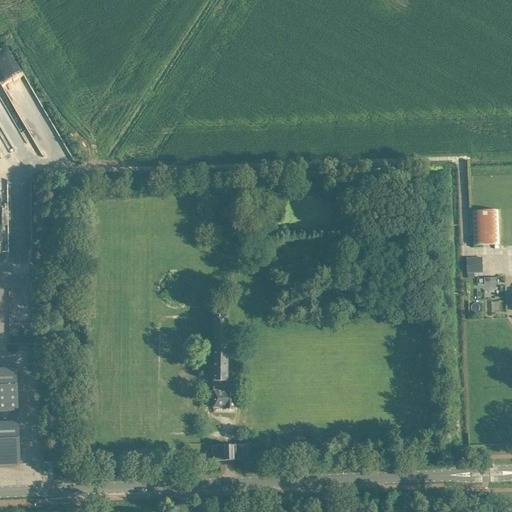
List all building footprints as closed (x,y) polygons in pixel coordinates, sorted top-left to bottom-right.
[(498,210),(472,211),(473,246),(499,245),(498,210)] [(8,261),(32,262),(33,248),(27,248),(27,256),(14,255),(14,249),(9,249),(8,261)] [(480,258),(465,259),(466,274),(467,274),(473,273),(481,273),(480,258)] [(492,286),(499,286),(499,276),(484,277),(485,296),(493,295),(492,286)] [(213,408),(225,408),(225,410),(234,410),(234,382),(227,382),(227,377),(228,315),(214,315),(213,408)] [(0,410),(18,410),(16,370),(0,370),(0,410)] [(0,464),(20,464),(18,423),(0,424),(0,464)] [(247,445),(228,446),(229,461),(232,461),(247,460),(247,445)] [(206,452),(206,461),(226,461),(229,461),(228,446),(225,446),(212,447),(212,452),(206,452)] [(263,449),(263,459),(276,459),(276,448),(263,449)] [(176,452),(177,462),(190,462),(189,452),(176,452)]
